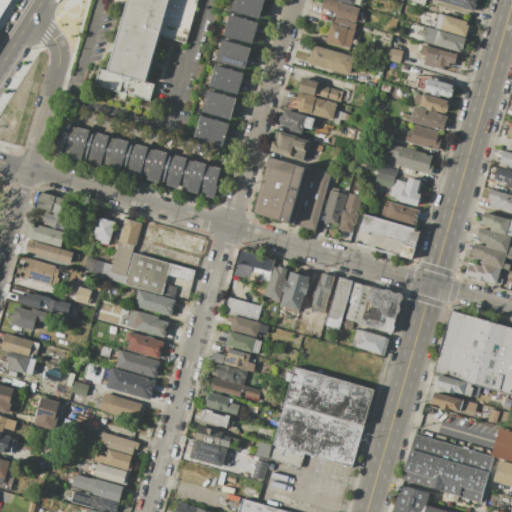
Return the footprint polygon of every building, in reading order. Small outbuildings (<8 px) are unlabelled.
[(0,0),(0,16),(8,0),(0,0)] [(127,0),(198,0),(185,43),(159,36),(145,82),(154,85),(149,101),(94,84),(99,68),(107,71),(127,0)] [(234,0),(262,8),(259,19),(230,11),(234,0)] [(264,0),(262,8),(234,0),(264,0)] [(323,0),(336,0),(341,1),(340,3),(359,8),(355,22),(334,17),(335,13),(321,9),(323,0)] [(476,0),(474,11),(433,0),(476,0)] [(437,6),(435,13),(427,11),(429,4),(437,6)] [(465,36),(435,28),(439,14),(467,22),(466,25),(468,25),(465,36)] [(229,15),(258,23),(255,34),(226,25),(229,15)] [(334,17),(356,23),(349,48),(325,42),(331,23),(332,23),(334,17)] [(255,34),(251,46),(222,38),(226,25),(255,34)] [(428,27),(466,38),(462,49),(461,49),(460,52),(423,42),(428,27)] [(222,40),(250,48),(248,58),(219,50),(222,40)] [(312,45),(354,57),(349,76),(307,65),(312,45)] [(457,54),(454,64),(451,63),(450,68),(444,66),(443,70),(423,65),(429,46),(457,54)] [(403,51),(399,63),(386,59),(389,47),(403,51)] [(219,50),(248,58),(244,69),(216,61),(219,50)] [(243,73),(240,84),(212,75),(215,65),(243,73)] [(212,75),(240,84),(237,94),(209,86),(212,75)] [(298,90),(302,78),(318,83),(318,84),(343,92),(340,102),(314,94),(314,95),(298,90)] [(428,78),(453,85),(451,89),(453,89),(450,98),(440,95),(440,97),(430,94),(431,93),(424,91),(428,78)] [(236,97),(233,109),(205,101),(208,89),(236,97)] [(337,103),(331,121),(293,109),(298,91),(337,103)] [(423,93),(448,100),(447,104),(449,105),(446,114),(436,111),(435,112),(426,110),(426,108),(419,106),(423,93)] [(205,101),(233,109),(229,120),(201,111),(205,101)] [(426,110),(435,112),(447,115),(443,131),(410,122),(414,106),(426,110)] [(284,109),(319,120),(316,130),(311,128),(311,129),(303,127),(301,134),(289,130),(290,128),(279,124),(280,122),(277,121),(279,115),(282,116),(284,109)] [(229,123),(225,134),(197,126),(200,114),(229,123)] [(95,164),(88,162),(89,159),(85,158),(82,157),(81,160),(75,158),(69,156),(70,153),(66,152),(62,151),(62,154),(55,152),(63,122),(74,126),(84,128),(93,131),(103,134),(113,137),(123,140),(132,143),(142,146),(152,149),(161,152),(171,154),(181,157),(191,160),(200,163),(209,166),(221,169),(216,185),(218,186),(214,199),(204,196),(205,193),(201,192),(198,191),(197,194),(191,192),(186,190),(187,188),(183,187),(179,186),(178,188),(172,187),(166,185),(167,182),(164,181),(159,179),(158,182),(153,181),(147,179),(147,176),(144,175),(140,174),(139,177),(134,175),(129,174),(130,171),(125,169),(120,168),(119,171),(114,170),(108,168),(109,165),(105,164),(102,163),(101,166),(95,164)] [(405,141),(408,130),(413,132),(415,124),(439,131),(437,137),(441,138),(438,150),(405,141)] [(197,126),(225,134),(222,147),(203,142),(204,139),(194,136),(197,126)] [(268,150),(271,141),(276,142),(279,132),(298,137),(297,138),(308,141),(303,159),(268,150)] [(432,155),(429,165),(433,165),(430,175),(395,165),(397,158),(385,155),(388,143),(432,155)] [(504,150),(511,152),(511,169),(508,168),(509,166),(507,165),(507,166),(499,164),(504,150)] [(295,225),(252,214),(268,157),(310,169),(295,225)] [(496,166),(511,170),(511,189),(504,187),(505,184),(492,180),(496,166)] [(315,231),(295,225),(310,169),(311,167),(331,172),(315,231)] [(395,176),(393,183),(392,188),(375,183),(378,172),(395,176)] [(392,188),(393,183),(396,184),(397,179),(407,182),(408,177),(420,180),(417,193),(421,194),(417,207),(398,202),(399,200),(389,197),(392,188)] [(491,189),(511,195),(511,212),(488,206),(490,200),(488,199),(491,189)] [(343,209),(341,216),(339,215),(336,225),(323,221),(326,212),(324,212),(330,190),(347,194),(343,209)] [(39,191),(64,198),(60,214),(54,212),(35,207),(39,191)] [(362,197),(354,226),(353,226),(351,233),(339,229),(341,221),(340,221),(341,216),(343,209),(344,209),(348,193),(362,197)] [(390,201),(420,210),(415,226),(385,217),(390,201)] [(60,214),(63,215),(63,217),(74,220),(70,232),(60,229),(59,230),(49,227),(50,226),(45,225),(46,222),(42,220),(44,212),(53,215),(54,212),(60,214)] [(490,231),(491,228),(485,226),(485,224),(481,223),(484,213),(510,219),(506,235),(490,231)] [(420,230),(412,259),(399,255),(403,241),(370,232),(369,235),(358,232),(363,214),(420,230)] [(115,222),(110,241),(109,241),(108,245),(100,243),(101,239),(93,237),(98,217),(115,222)] [(118,241),(124,219),(141,224),(135,246),(133,245),(118,241)] [(65,232),(61,247),(25,237),(29,222),(65,232)] [(485,246),(486,244),(479,243),(481,238),(477,237),(479,228),(490,231),(506,235),(510,236),(506,252),(485,246)] [(125,284),(108,279),(118,241),(133,245),(125,275),(127,276),(125,284)] [(70,263),(25,251),(28,242),(36,244),(37,242),(73,252),(70,263)] [(500,268),(482,263),(480,263),(481,260),(474,258),(475,254),(471,253),(474,244),(485,246),(506,252),(502,268),(500,268)] [(274,260),(268,283),(250,278),(250,279),(233,274),(240,250),(274,260)] [(170,264),(167,275),(162,294),(125,284),(127,276),(133,253),(170,264)] [(26,257),(56,266),(55,268),(59,269),(57,277),(59,278),(56,288),(45,285),(45,283),(20,276),(26,257)] [(88,257),(104,262),(100,277),(84,272),(88,257)] [(500,268),(496,285),(473,279),(473,278),(465,276),(468,265),(473,267),(474,264),(481,266),(482,263),(500,268)] [(193,282),(167,275),(170,264),(196,271),(193,282)] [(279,302),(268,299),(269,297),(264,296),(270,275),(271,276),(274,266),(277,267),(278,266),(287,268),(285,278),(286,278),(279,302)] [(324,314),(311,310),(322,270),(335,274),(324,314)] [(280,305),(284,293),(282,292),(286,281),(287,281),(290,271),(309,277),(307,284),(309,284),(306,294),(304,294),(300,310),(280,305)] [(353,282),(347,302),(340,329),(324,325),(337,278),(353,282)] [(353,282),(370,287),(359,324),(344,320),(349,303),(347,302),(353,282)] [(79,286),(92,290),(88,304),(75,301),(79,286)] [(370,287),(395,293),(395,292),(402,294),(391,334),(359,325),(370,287)] [(138,289),(176,300),(171,316),(134,306),(138,289)] [(16,306),(68,313),(69,300),(17,293),(16,306)] [(233,316),(224,313),(229,297),(261,306),(257,322),(233,316)] [(10,324),(15,306),(31,310),(32,308),(47,313),(45,323),(35,320),(33,330),(10,324)] [(164,337),(126,326),(131,309),(167,319),(165,327),(167,327),(164,337)] [(450,311),(511,328),(511,395),(471,384),(439,375),(433,374),(450,311)] [(233,316),(257,322),(260,323),(260,324),(269,326),(267,334),(258,332),(256,337),(229,330),(233,316)] [(389,339),(384,355),(356,347),(358,340),(353,339),(356,330),(389,339)] [(158,359),(127,350),(130,341),(125,340),(128,331),(163,341),(158,359)] [(229,331),(262,340),(258,355),(225,346),(229,331)] [(5,333),(34,341),(33,342),(40,343),(36,355),(30,353),(29,356),(1,348),(5,333)] [(102,346),(111,348),(109,357),(100,355),(102,346)] [(253,372),(224,364),(228,349),(250,355),(248,362),(255,364),(253,372)] [(155,378),(115,367),(120,350),(160,361),(155,378)] [(36,359),(32,375),(7,368),(9,361),(6,360),(8,352),(36,359)] [(225,355),(222,364),(209,361),(212,352),(225,355)] [(217,364),(224,366),(224,365),(238,369),(238,368),(248,371),(244,384),(241,383),(240,384),(220,379),(221,378),(214,376),(217,364)] [(364,425),(284,402),(294,367),(374,389),(364,425)] [(150,400),(106,388),(111,368),(155,380),(150,400)] [(473,388),(470,397),(455,393),(454,395),(444,392),(444,389),(436,387),(439,375),(471,384),(470,387),(473,388)] [(214,377),(220,379),(240,384),(261,390),(258,399),(242,394),(241,397),(210,389),(214,377)] [(89,385),(86,396),(71,392),(74,381),(89,385)] [(0,384),(13,388),(9,402),(11,403),(9,413),(0,410),(0,384)] [(237,415),(205,407),(209,392),(230,398),(229,402),(240,405),(237,415)] [(461,400),(458,412),(449,409),(448,411),(439,408),(440,406),(431,404),(435,392),(461,400)] [(104,393),(142,403),(137,421),(99,410),(104,393)] [(491,396),(503,400),(501,409),(488,405),(491,396)] [(42,397),(60,402),(56,414),(59,414),(56,427),(53,427),(52,429),(34,425),(42,397)] [(461,400),(477,404),(474,414),(460,410),(459,412),(458,412),(461,400)] [(284,402),(272,444),(304,453),(352,467),(364,425),(284,402)] [(202,420),(205,409),(230,416),(227,427),(202,420)] [(491,409),(499,412),(496,424),(487,421),(491,409)] [(0,416),(7,418),(6,418),(17,421),(13,435),(2,432),(2,433),(0,432),(0,416)] [(195,439),(198,425),(222,432),(222,435),(231,437),(229,447),(219,444),(219,446),(195,439)] [(491,455),(511,461),(511,430),(499,427),(491,455)] [(132,455),(97,445),(101,432),(140,443),(138,450),(134,449),(132,455)] [(0,433),(10,436),(6,453),(0,451),(0,433)] [(480,503),(401,479),(415,434),(493,458),(480,503)] [(194,440),(226,448),(221,467),(189,458),(194,440)] [(270,445),(257,442),(254,455),(266,458),(270,445)] [(272,444),(304,453),(300,468),(268,459),(272,444)] [(128,470),(104,463),(108,449),(132,456),(128,470)] [(5,478),(0,476),(0,458),(10,461),(5,478)] [(499,460),(511,463),(511,487),(492,481),(499,460)] [(123,484),(93,476),(97,463),(127,471),(123,484)] [(262,480),(265,465),(255,463),(252,478),(262,480)] [(119,502),(92,494),(92,493),(71,487),(75,474),(96,479),(96,478),(123,486),(119,502)] [(392,511),(400,485),(429,493),(426,505),(449,511),(392,511)] [(116,511),(100,511),(101,510),(88,506),(88,507),(71,502),(74,490),(98,497),(99,497),(119,503),(116,511)] [(236,511),(241,498),(289,511),(236,511)]
